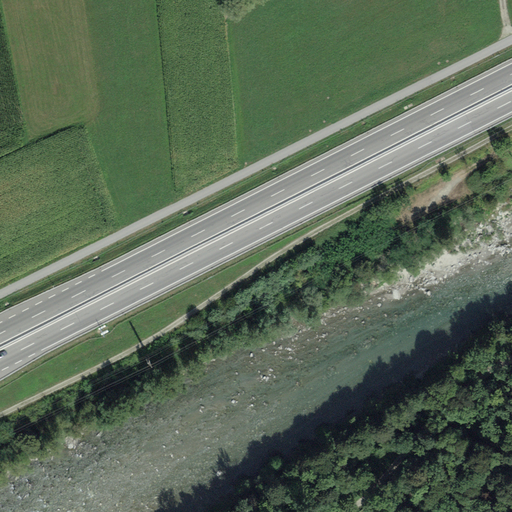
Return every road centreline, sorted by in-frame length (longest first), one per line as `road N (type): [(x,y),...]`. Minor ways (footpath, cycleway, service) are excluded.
road 1 (track): [(0,413),(149,338),(296,242),(511,127)]
road 2 (motorway): [(0,360),(511,100)]
road 3 (motorway): [(511,73),(0,333)]
road 4 (track): [(511,369),(430,422),(341,511)]
